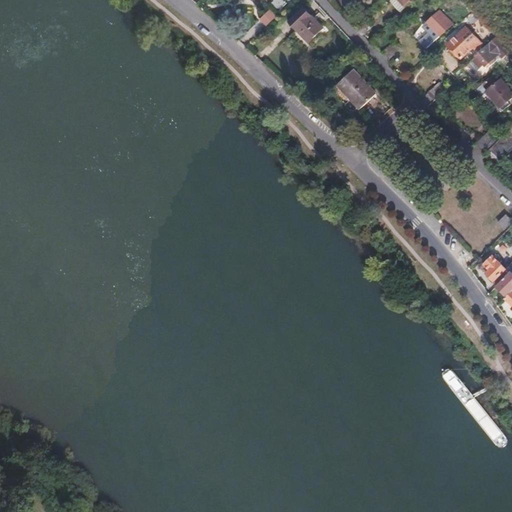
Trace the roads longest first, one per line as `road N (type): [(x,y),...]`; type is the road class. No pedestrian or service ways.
road 1 (tertiary): [(176,0),(357,162)]
road 2 (tertiary): [(357,162),(417,222),(511,346)]
road 3 (residential): [(412,98),(511,197)]
road 4 (residential): [(412,98),(322,0)]
